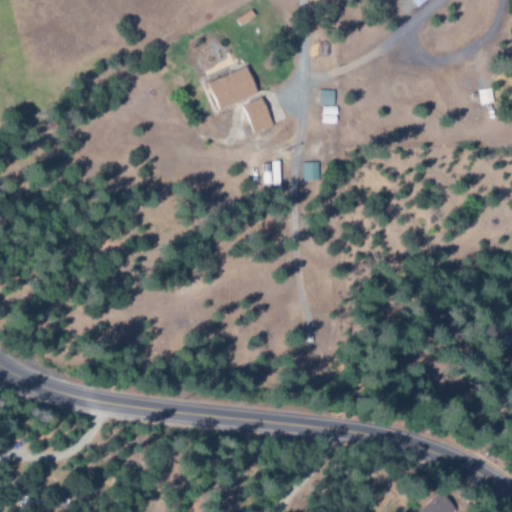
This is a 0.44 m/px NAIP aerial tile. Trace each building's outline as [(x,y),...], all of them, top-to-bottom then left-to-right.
[(200,83),(210,110),(248,96),(239,69),(200,83)] [(476,106),(489,103),(485,89),(473,92),(476,106)] [(329,92),(313,91),(313,106),(328,107),(329,92)] [(246,135),(266,127),(254,99),(234,107),(246,135)] [(298,164),(298,182),(314,182),(313,163),(298,164)] [(412,511),(449,511),(451,511),(434,493),(412,511)]
